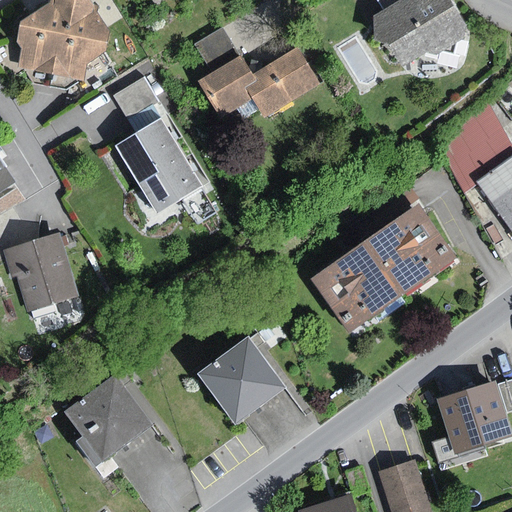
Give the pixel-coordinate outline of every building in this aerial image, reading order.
[(77,0),(51,0),(51,4),(22,23),(18,42),(23,47),(19,68),(52,75),(60,34),(71,36),(77,0)] [(90,0),(77,0),(71,36),(60,34),(52,75),(84,81),(87,65),(108,53),(112,33),(98,14),(99,6),(93,5),(90,0)] [(402,0),(385,11),(375,17),(375,38),(391,45),(404,68),(426,54),(440,56),(438,65),(457,70),(462,56),(466,57),(470,40),(469,27),(452,0),(402,0)] [(378,0),(385,11),(402,0),(378,0)] [(196,44),(212,71),(240,54),(224,27),(196,44)] [(212,71),(198,80),(222,118),(253,99),(265,118),(320,85),(298,48),(253,75),(240,54),(212,71)] [(145,78),(114,96),(129,122),(160,103),(145,78)] [(511,81),(492,97),(511,122),(511,81)] [(511,144),(487,102),(438,143),(465,194),(479,183),(511,158),(511,144)] [(163,118),(117,146),(158,214),(205,186),(163,118)] [(0,194),(18,183),(0,156),(0,194)] [(511,158),(479,183),(511,228),(511,158)] [(423,206),(313,281),(351,336),(461,261),(423,206)] [(61,234),(5,249),(12,278),(19,276),(28,310),(78,296),(61,234)] [(237,272),(214,284),(218,292),(214,294),(220,305),(246,292),(237,272)] [(251,337),(201,374),(240,426),(290,389),(251,337)] [(118,374),(67,412),(86,438),(78,444),(98,470),(157,426),(118,374)] [(511,380),(500,385),(509,414),(511,412),(511,380)] [(511,433),(496,382),(437,400),(448,437),(432,443),(441,471),(487,457),(484,447),(511,438),(511,433)] [(431,511),(416,462),(381,473),(393,511),(431,511)] [(363,467),(347,472),(354,495),(370,490),(363,467)] [(301,510),(301,511),(357,511),(352,495),(301,510)]
